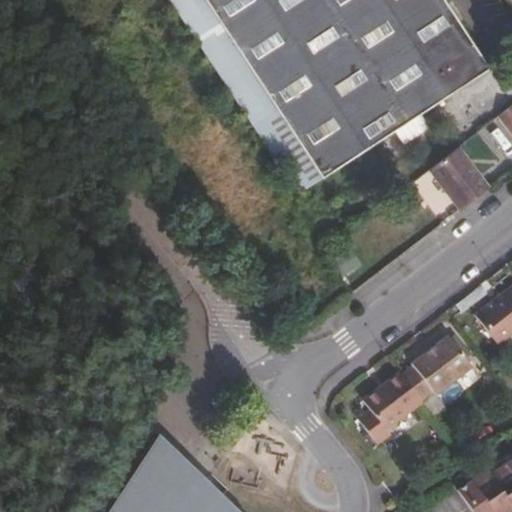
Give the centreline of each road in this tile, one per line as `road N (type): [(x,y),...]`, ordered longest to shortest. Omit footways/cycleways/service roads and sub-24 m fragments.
road 1 (residential): [(511,216),(301,367)]
road 2 (unclassified): [(128,189),(250,345)]
